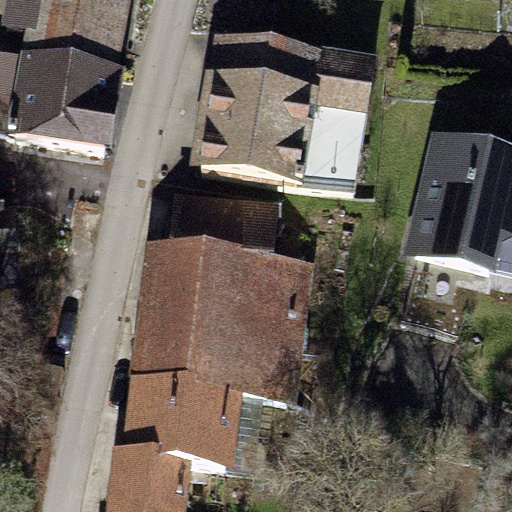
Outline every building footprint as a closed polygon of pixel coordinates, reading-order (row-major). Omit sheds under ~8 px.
[(33,67),(113,80),(128,0),(16,0),(10,36),(37,42),(33,67)] [(379,75),(229,49),(207,179),(356,205),(379,75)] [(113,80),(33,67),(26,107),(0,103),(0,136),(23,146),(107,159),(120,81),(113,80)] [(511,163),(447,148),(421,261),(495,279),(500,253),(511,245),(511,163)] [(0,235),(10,235),(8,204),(0,204),(0,235)] [(278,222),(183,210),(177,260),(161,258),(139,437),(127,435),(117,511),(185,511),(190,471),(229,476),(238,403),(290,409),(307,270),(273,266),(278,222)]
